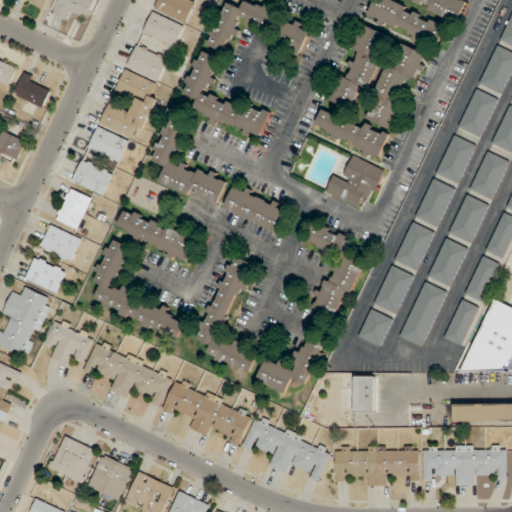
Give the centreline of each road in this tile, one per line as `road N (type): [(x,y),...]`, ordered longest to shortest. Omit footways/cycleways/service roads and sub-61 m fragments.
road 1 (residential): [(3,511),(50,418),(66,409),(308,511)]
road 2 (residential): [(0,251),(117,0)]
